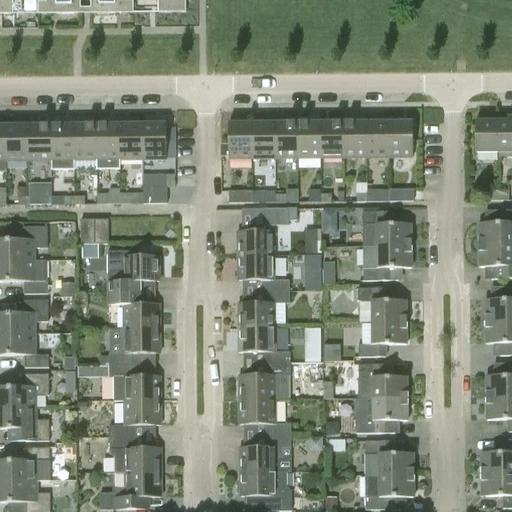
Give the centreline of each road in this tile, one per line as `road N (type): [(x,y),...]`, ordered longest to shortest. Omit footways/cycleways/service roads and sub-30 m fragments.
road 1 (residential): [(447,93),(203,89)]
road 2 (residential): [(203,297),(203,89)]
road 3 (residential): [(203,89),(0,90)]
road 4 (residential): [(447,93),(446,280)]
road 5 (residential): [(447,414),(458,398),(457,298),(446,280)]
road 6 (residential): [(446,280),(438,297),(437,396),(447,414)]
road 7 (residential): [(203,424),(191,411),(192,310),(203,297)]
road 8 (residential): [(203,424),(210,408),(203,297)]
